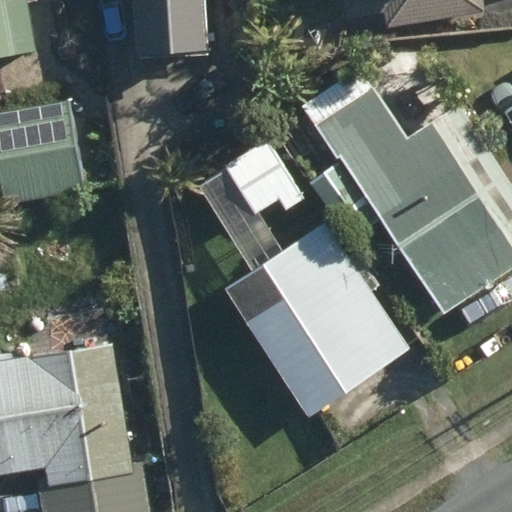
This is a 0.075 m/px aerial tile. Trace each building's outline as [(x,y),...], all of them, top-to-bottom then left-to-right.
[(0,0),(0,58),(37,52),(27,0),(0,0)] [(208,52),(205,0),(133,0),(136,55),(208,52)] [(380,10),(383,28),(476,12),(474,0),(336,0),(339,17),(380,10)] [(306,103),(444,313),(511,268),(511,184),(459,105),(408,138),(361,67),(306,103)] [(0,111),(0,167),(6,202),(86,189),(71,100),(0,111)] [(200,183),(230,228),(277,198),(285,210),(306,197),(266,138),(200,183)] [(312,182),(351,239),(379,220),(339,163),(312,182)] [(241,318),(308,417),(410,349),(323,218),(267,255),(289,287),(241,318)] [(39,479),(44,511),(151,511),(144,462),(132,463),(114,343),(0,360),(0,473),(47,466),(49,478),(39,479)]
